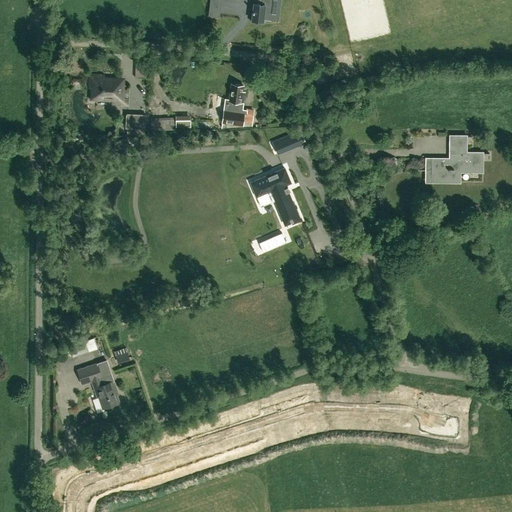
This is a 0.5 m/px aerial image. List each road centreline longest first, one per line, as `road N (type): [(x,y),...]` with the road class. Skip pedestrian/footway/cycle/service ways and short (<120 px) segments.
road 1 (unclassified): [(407,368),(331,157),(278,64),(239,54),(42,41)]
road 2 (unclassified): [(36,459),(42,41)]
road 3 (unclassified): [(36,459),(314,368),(407,368)]
road 4 (unknown): [(137,153),(287,145),(310,173),(340,242),(366,244)]
